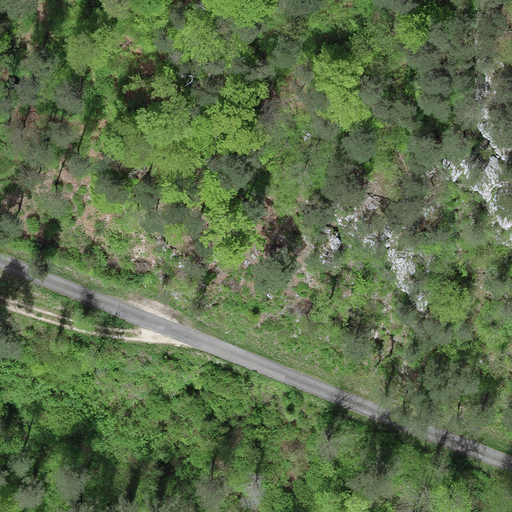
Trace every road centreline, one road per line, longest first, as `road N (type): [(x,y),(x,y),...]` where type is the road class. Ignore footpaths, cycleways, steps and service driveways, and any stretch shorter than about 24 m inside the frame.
road 1 (unclassified): [(511,463),(0,256)]
road 2 (track): [(176,331),(82,327),(0,300)]
